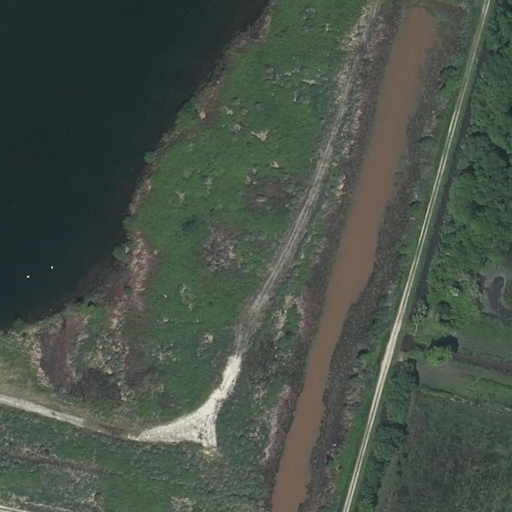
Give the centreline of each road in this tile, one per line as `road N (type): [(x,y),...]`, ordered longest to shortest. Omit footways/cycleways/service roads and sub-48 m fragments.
road 1 (track): [(0,396),(131,434),(180,425),(221,392),(292,240),(375,0)]
road 2 (track): [(494,0),(353,511)]
